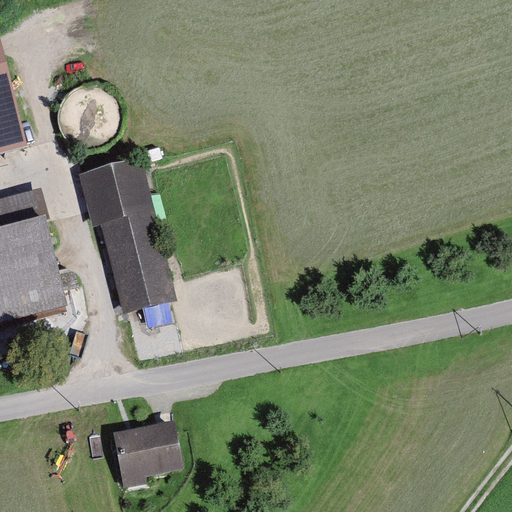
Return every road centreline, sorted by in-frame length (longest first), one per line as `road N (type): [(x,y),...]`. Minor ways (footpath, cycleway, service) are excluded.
road 1 (residential): [(511,313),(0,412)]
road 2 (track): [(26,32),(45,130),(97,292),(107,393)]
